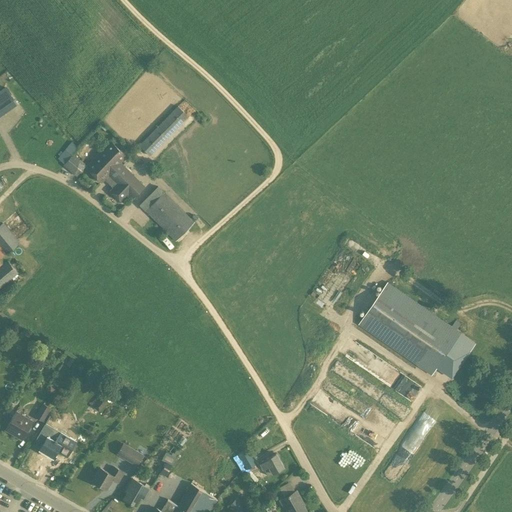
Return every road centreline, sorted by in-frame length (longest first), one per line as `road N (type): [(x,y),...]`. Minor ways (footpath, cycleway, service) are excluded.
road 1 (unclassified): [(124,0),(212,78),(278,152),(269,180),(175,264)]
road 2 (unclassified): [(175,264),(332,511)]
road 3 (unclassified): [(0,168),(47,172),(175,264)]
